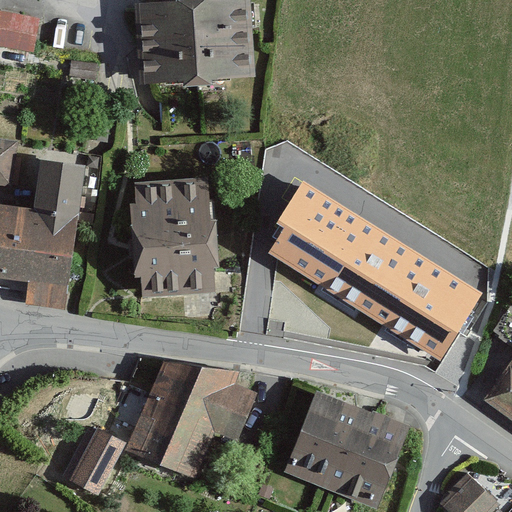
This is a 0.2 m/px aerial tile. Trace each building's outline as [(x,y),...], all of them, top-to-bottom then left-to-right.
[(249,0),(129,0),(134,78),(254,71),(249,0)] [(34,19),(0,13),(0,45),(29,51),(34,19)] [(12,143),(0,141),(0,185),(8,187),(12,143)] [(30,205),(0,200),(0,270),(27,274),(24,299),(69,305),(87,157),(36,151),(30,205)] [(214,172),(131,174),(134,289),(217,287),(214,172)] [(273,259),(436,365),(483,294),(308,180),(275,230),(287,237),(273,259)] [(497,328),(511,337),(511,303),(511,304),(497,328)] [(511,360),(484,397),(511,417),(511,360)] [(229,388),(233,375),(157,362),(127,455),(190,476),(207,424),(240,434),(252,396),(229,388)] [(406,431),(316,395),(286,472),(375,507),(406,431)] [(120,446),(94,433),(70,480),(96,493),(120,446)] [(511,511),(461,467),(434,497),(451,511),(511,511)]
